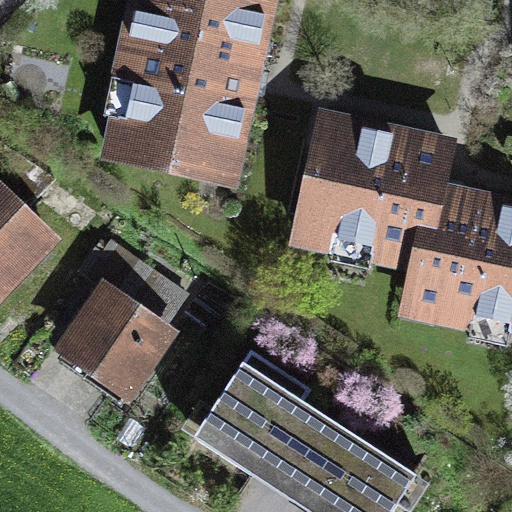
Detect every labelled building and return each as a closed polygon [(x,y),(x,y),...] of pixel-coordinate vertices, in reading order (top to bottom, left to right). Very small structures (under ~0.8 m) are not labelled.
[(241,208),(281,0),(135,0),(101,182),(241,208)] [(462,153),(321,125),(291,269),(408,293),(400,337),(511,359),(511,214),(452,203),(462,153)] [(0,319),(0,320),(65,255),(0,191),(0,319)] [(181,349),(107,299),(59,372),(133,421),(181,349)] [(415,511),(426,497),(246,383),(193,465),(266,511),(415,511)]
